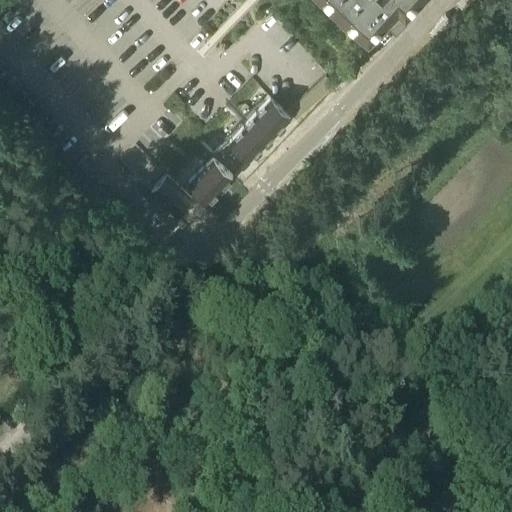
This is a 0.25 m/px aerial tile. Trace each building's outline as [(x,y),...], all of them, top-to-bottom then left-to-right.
[(326,0),(368,40),(385,22),(396,33),(410,19),(406,14),(419,0),(326,0)] [(326,75),(288,109),(296,118),(334,84),(326,75)] [(229,139),(249,159),(288,119),(267,99),(229,139)] [(209,201),(232,176),(212,156),(188,181),(209,201)] [(175,215),(191,198),(167,174),(151,191),(175,215)]
